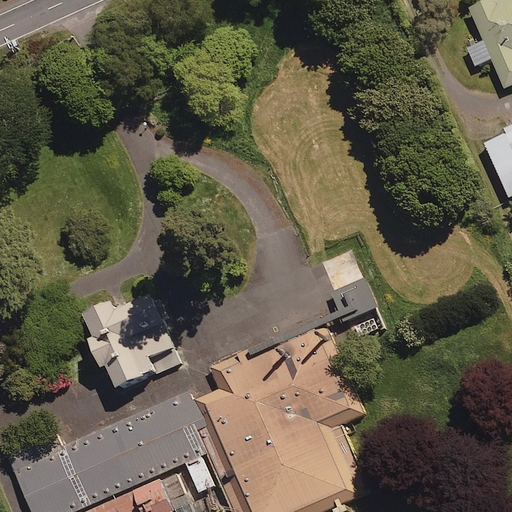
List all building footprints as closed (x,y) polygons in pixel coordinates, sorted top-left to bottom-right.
[(511,0),(489,0),(473,7),(486,39),(470,45),(478,65),(495,59),(507,87),(511,84),(511,0)] [(511,125),(501,130),(503,135),(487,142),(511,196),(511,125)] [(368,276),(332,292),(346,323),(382,307),(368,276)] [(121,386),(187,356),(158,291),(120,308),(116,298),(87,311),(98,334),(94,336),(106,364),(111,362),(121,386)] [(221,483),(233,511),(328,511),(337,508),(338,511),(342,511),(353,507),(351,502),(374,492),(346,427),(368,417),(328,325),(287,343),(284,336),(211,368),(220,389),(197,399),(207,423),(208,425),(197,429),(207,452),(221,483)] [(187,461),(207,452),(197,429),(197,428),(207,423),(197,399),(191,386),(11,465),(31,511),(70,511),(159,473),(179,465),(187,461)] [(207,452),(187,461),(201,492),(221,483),(207,452)] [(175,511),(159,473),(70,511),(175,511)]
